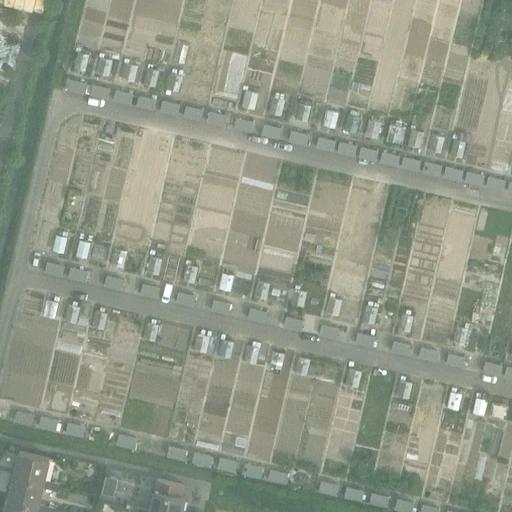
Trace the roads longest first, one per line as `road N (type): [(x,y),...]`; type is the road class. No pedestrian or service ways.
road 1 (track): [(13,280),(511,392)]
road 2 (track): [(54,102),(511,207)]
road 3 (track): [(0,335),(78,0)]
